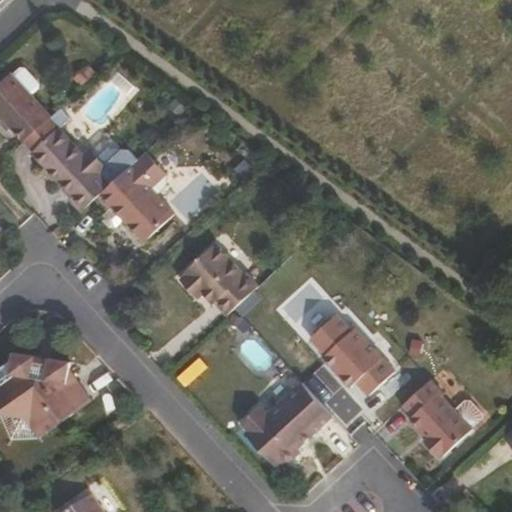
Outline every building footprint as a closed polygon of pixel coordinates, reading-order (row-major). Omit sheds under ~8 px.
[(35,81),(20,66),(16,66),(11,71),(28,91),(35,85),(35,81)] [(11,71),(9,69),(0,76),(0,117),(19,139),(21,138),(48,114),(28,91),(11,71)] [(131,165),(136,161),(127,151),(120,151),(109,138),(101,138),(81,156),(56,129),(68,117),(57,106),(48,114),(21,138),(31,149),(29,151),(81,209),(96,196),(131,165)] [(163,187),(164,174),(145,152),(136,161),(131,165),(144,179),(141,181),(153,195),(163,187)] [(153,195),(141,181),(144,179),(131,165),(96,196),(107,209),(110,206),(122,220),(141,242),(171,214),(153,195)] [(122,220),(110,206),(107,209),(104,212),(117,226),(122,220)] [(255,286),(242,271),(240,273),(214,242),(181,271),(183,274),(176,279),(194,299),(201,293),(210,303),(213,301),(223,314),(255,286)] [(392,375),(353,329),(350,331),(335,314),(308,338),(322,355),(319,358),(346,390),(353,383),(366,398),(392,375)] [(90,394),(65,366),(66,358),(9,346),(7,355),(0,360),(0,377),(3,380),(0,393),(0,409),(25,432),(33,424),(43,434),(90,394)] [(293,448),(328,417),(299,383),(263,415),(256,407),(238,424),(245,432),(240,436),(271,468),(275,465),(278,469),(297,452),(293,448)] [(439,461),(469,433),(468,432),(451,413),(441,402),(441,398),(428,384),(399,409),(426,440),(420,445),(434,462),(438,459),(439,461)] [(477,418),(465,405),(461,405),(451,413),(468,432),(477,423),(477,418)] [(25,432),(0,409),(0,414),(10,435),(34,442),(36,441),(25,432)] [(43,434),(33,424),(25,432),(36,441),(43,434)] [(98,511),(89,499),(71,511),(98,511)]
